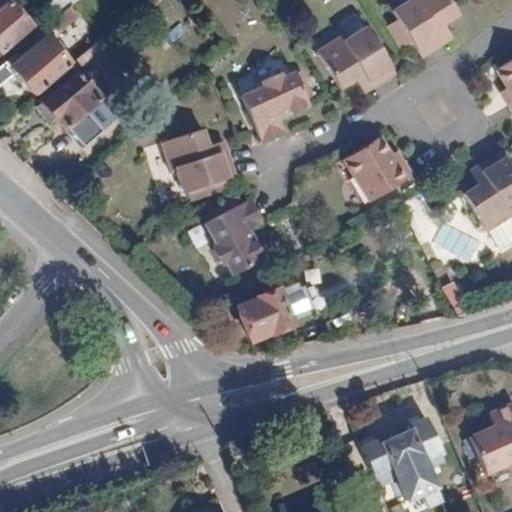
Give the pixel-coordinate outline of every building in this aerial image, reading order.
[(50,0),(39,10),(51,23),(52,22),(72,5),(77,0),(50,0)] [(396,0),(386,6),(390,12),(409,0),(396,0)] [(409,0),(390,12),(412,48),(417,56),(442,41),(435,28),(442,23),(457,14),(447,0),(409,0)] [(7,1),(0,6),(0,52),(29,27),(21,17),(25,13),(18,5),(14,8),(7,1)] [(72,5),(52,22),(62,32),(81,15),(72,5)] [(344,40),(364,27),(361,22),(341,35),(344,40)] [(450,36),(442,23),(435,28),(442,41),(450,36)] [(344,40),(341,35),(314,51),(337,88),(352,79),(361,74),(369,86),(390,73),(386,65),(364,27),(344,40)] [(0,85),(15,74),(33,95),(69,64),(59,52),(63,48),(51,35),(46,39),(45,38),(10,67),(5,62),(0,66),(0,85)] [(89,47),(96,55),(100,59),(114,47),(104,35),(89,47)] [(89,47),(69,64),(76,72),(96,55),(89,47)] [(508,84),(505,87),(511,97),(508,100),(511,105),(511,57),(497,68),(508,84)] [(91,71),(81,79),(90,89),(99,81),(91,71)] [(99,100),(90,89),(81,79),(76,72),(40,102),(64,130),(99,100)] [(237,95),(256,144),(281,134),(274,118),(272,112),(281,108),(284,114),(304,106),(291,73),(280,78),(273,74),(262,79),(259,86),(237,95)] [(361,74),(352,79),(360,91),(369,86),(361,74)] [(511,97),(505,87),(502,90),(508,100),(511,97)] [(274,118),(284,114),(281,108),(272,112),(274,118)] [(158,143),(167,173),(173,171),(180,193),(230,177),(222,151),(207,155),(204,147),(198,131),(158,143)] [(395,162),(388,151),(385,153),(374,136),(339,159),(364,198),(408,171),(400,159),(395,162)] [(207,155),(222,151),(220,142),(204,147),(207,155)] [(393,148),(388,151),(395,162),(400,159),(393,148)] [(487,177),(479,182),(463,193),(485,229),(511,214),(507,208),(511,205),(511,171),(499,150),(479,164),(487,177)] [(487,177),(479,164),(471,169),(479,182),(487,177)] [(173,171),(167,173),(174,195),(180,193),(173,171)] [(416,196),(406,204),(417,218),(412,222),(422,236),(438,223),(416,196)] [(238,232),(244,228),(256,221),(244,198),(198,223),(209,244),(207,251),(213,261),(220,264),(225,275),(258,257),(248,236),(241,240),(238,232)] [(511,215),(511,214),(485,229),(495,245),(501,246),(511,239),(511,215)] [(241,240),(248,236),(244,228),(238,232),(241,240)] [(257,300),(237,307),(249,339),(270,331),(271,332),(292,324),(289,317),(303,311),(291,286),(277,292),(276,289),(256,297),(257,300)] [(468,438),(484,476),(511,463),(511,405),(489,416),(494,427),(468,438)] [(419,456),(422,462),(439,454),(436,448),(439,446),(425,417),(405,427),(407,430),(380,443),(378,440),(359,448),(372,477),(390,469),(419,456)] [(224,442),(228,451),(231,459),(246,453),(241,437),(224,442)] [(434,489),(422,462),(419,456),(390,469),(406,502),(434,489)]
